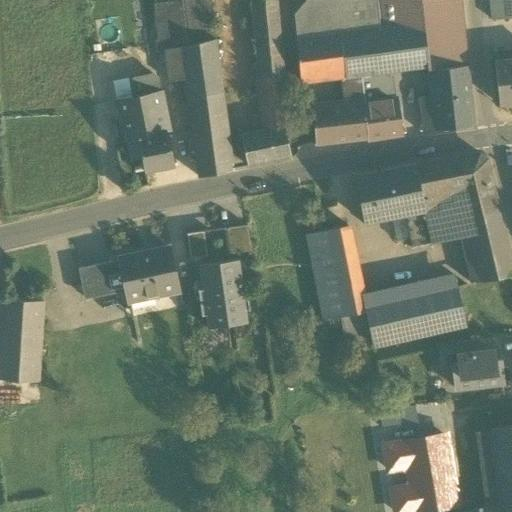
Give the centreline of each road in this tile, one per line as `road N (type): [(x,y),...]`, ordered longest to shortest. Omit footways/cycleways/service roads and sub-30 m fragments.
road 1 (secondary): [(0,241),(493,135)]
road 2 (unclassified): [(472,0),(493,135)]
